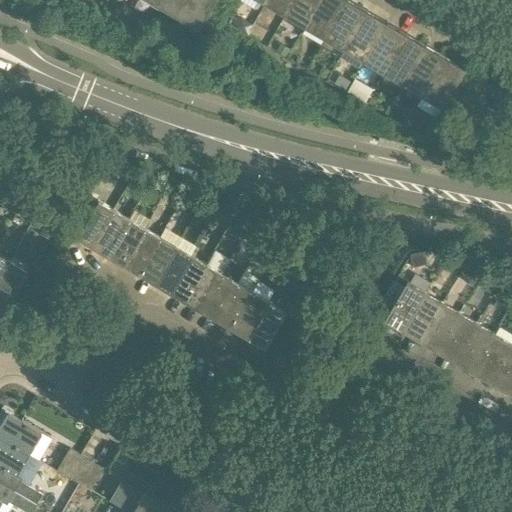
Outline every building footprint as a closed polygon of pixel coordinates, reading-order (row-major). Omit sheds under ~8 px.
[(159,0),(156,5),(176,17),(185,0),(159,0)] [(185,0),(176,17),(196,29),(213,0),(185,0)] [(268,0),(267,3),(286,14),(294,0),(268,0)] [(294,0),(286,14),(306,26),(320,0),(294,0)] [(320,0),(306,26),(326,37),(347,0),(320,0)] [(347,0),(326,37),(345,49),(368,10),(351,0),(347,0)] [(345,49),(365,61),(388,21),(368,10),(345,49)] [(365,61),(385,72),(407,33),(388,21),(365,61)] [(385,72),(404,84),(427,45),(407,33),(385,72)] [(281,44),(276,52),(286,58),(291,50),(281,44)] [(404,84),(424,95),(447,56),(427,45),(404,84)] [(447,56),(424,95),(445,107),(468,68),(447,56)] [(340,75),(335,84),(346,91),(351,82),(340,75)] [(74,237),(91,247),(113,209),(96,199),(74,237)] [(91,247),(106,255),(128,218),(113,209),(91,247)] [(106,255),(122,265),(144,227),(128,218),(106,255)] [(246,229),(231,220),(226,229),(241,238),(246,229)] [(44,224),(39,233),(49,239),(55,230),(44,224)] [(122,265),(137,274),(159,237),(144,227),(122,265)] [(137,274),(153,283),(175,246),(159,237),(137,274)] [(153,283),(168,292),(190,255),(175,246),(153,283)] [(447,257),(430,251),(425,252),(411,256),(410,256),(395,281),(405,287),(408,282),(410,278),(411,279),(418,268),(417,267),(422,266),(423,269),(427,267),(434,271),(435,269),(439,271),(441,267),(447,257)] [(0,277),(10,260),(0,254),(0,277)] [(168,292),(184,301),(206,264),(190,255),(168,292)] [(281,273),(286,264),(273,257),(268,266),(281,273)] [(26,269),(10,260),(0,277),(0,304),(4,307),(26,269)] [(184,301),(199,310),(221,273),(206,264),(184,301)] [(289,266),(284,274),(294,280),(298,272),(289,266)] [(481,275),(470,268),(463,279),(474,287),(481,275)] [(239,279),(265,292),(269,284),(243,271),(239,279)] [(199,310),(215,319),(237,282),(221,273),(199,310)] [(496,284),(486,277),(481,286),(491,292),(496,284)] [(404,329),(426,292),(408,282),(405,287),(395,281),(383,301),(393,307),(386,319),(404,329)] [(230,328),(252,291),(237,282),(215,319),(230,328)] [(246,337),(268,300),(252,291),(230,328),(246,337)] [(443,302),(426,292),(404,329),(421,340),(443,302)] [(284,310),(268,300),(246,337),(262,347),(284,310)] [(438,350),(460,312),(443,302),(421,340),(438,350)] [(438,350),(456,360),(478,323),(460,312),(438,350)] [(478,323),(456,360),(473,370),(495,333),(478,323)] [(511,342),(495,333),(473,370),(491,381),(511,344),(511,342)] [(511,344),(491,381),(508,391),(511,384),(511,344)] [(5,412),(0,421),(0,438),(28,454),(40,432),(5,412)] [(16,475),(28,454),(0,438),(0,483),(35,504),(41,494),(20,481),(22,478),(16,475)] [(92,462),(69,448),(55,471),(79,485),(92,462)] [(79,485),(89,490),(102,468),(92,462),(79,485)] [(162,495),(177,505),(186,492),(171,482),(162,495)] [(0,501),(6,505),(8,502),(25,511),(30,511),(35,504),(0,483),(0,501)] [(120,508),(125,511),(175,511),(132,487),(122,504),(120,508)]
